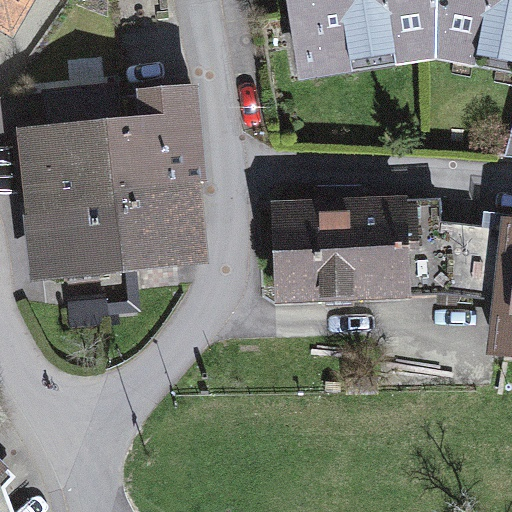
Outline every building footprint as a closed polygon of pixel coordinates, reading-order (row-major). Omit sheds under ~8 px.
[(0,0),(0,33),(14,41),(38,0),(0,0)] [(511,0),(279,0),(291,92),(423,66),(511,80),(511,0)] [(49,122),(17,127),(25,219),(32,218),(42,289),(218,271),(211,191),(220,191),(208,92),(150,97),(151,126),(130,129),(126,88),(49,94),(49,122)] [(416,202),(269,207),(273,305),(420,300),(416,202)] [(511,215),(499,214),(484,355),(511,358),(511,215)] [(0,496),(20,477),(0,458),(0,496)]
